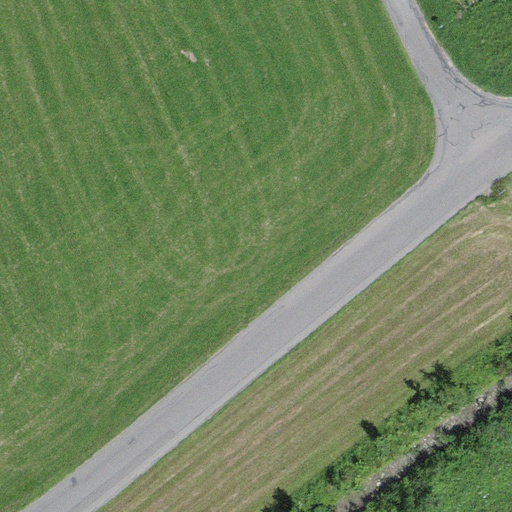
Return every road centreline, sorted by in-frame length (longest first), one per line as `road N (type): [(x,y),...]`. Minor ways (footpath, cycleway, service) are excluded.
road 1 (unclassified): [(479,162),(69,511)]
road 2 (unclassified): [(479,162),(400,0)]
